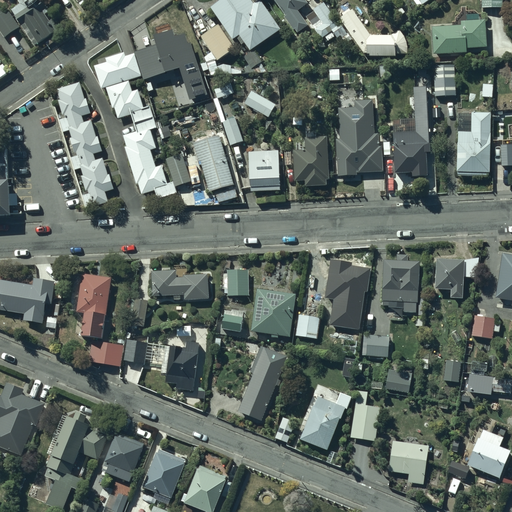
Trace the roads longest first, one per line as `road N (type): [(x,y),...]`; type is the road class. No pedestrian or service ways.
road 1 (residential): [(511,214),(0,245)]
road 2 (residential): [(0,348),(403,511)]
road 3 (residential): [(0,96),(142,0)]
